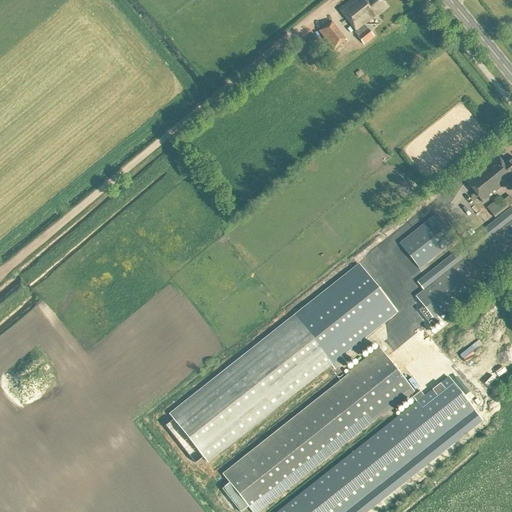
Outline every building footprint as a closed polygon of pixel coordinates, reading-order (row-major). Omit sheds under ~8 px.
[(373,38),(363,25),(386,7),(380,0),(368,0),(367,1),(366,0),(352,0),(339,10),(355,31),(358,34),(356,36),(364,46),(373,38)] [(344,41),(330,23),(319,31),(333,50),(344,41)] [(318,40),(313,34),(306,40),(311,46),(318,40)] [(481,203),(511,178),(511,157),(503,164),(497,156),(465,182),(481,203)] [(494,218),(507,207),(499,197),(486,208),(494,218)] [(435,215),(399,245),(419,269),(455,240),(435,215)] [(511,219),(416,296),(413,298),(422,309),(419,311),(432,328),(440,321),(436,316),(511,255),(511,219)] [(394,314),(355,266),(168,414),(207,463),(331,365),(334,370),(345,361),(341,357),(394,314)] [(240,511),(248,506),(252,511),(257,511),(380,415),(382,417),(414,392),(379,348),(347,373),(348,375),(222,474),(229,483),(222,488),(240,511)] [(277,511),(343,511),(473,410),(448,378),(423,397),(420,393),(412,398),(416,403),(277,511)] [(348,511),(369,511),(483,422),(475,412),(348,511)]
